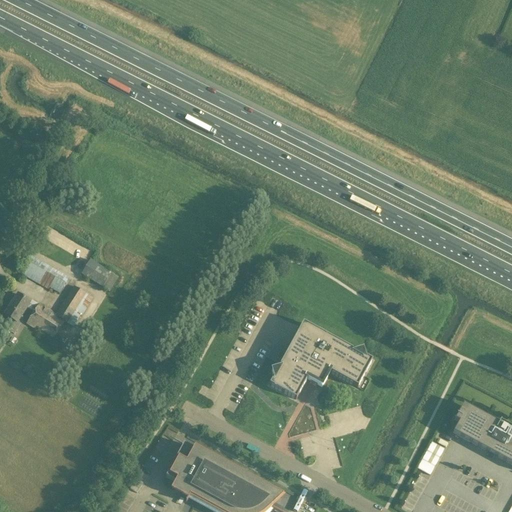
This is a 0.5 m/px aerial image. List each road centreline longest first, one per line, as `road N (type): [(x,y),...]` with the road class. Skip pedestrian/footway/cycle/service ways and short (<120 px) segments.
road 1 (motorway): [(0,17),(511,275)]
road 2 (motorway): [(511,247),(16,0)]
road 3 (unclassified): [(376,511),(190,411)]
